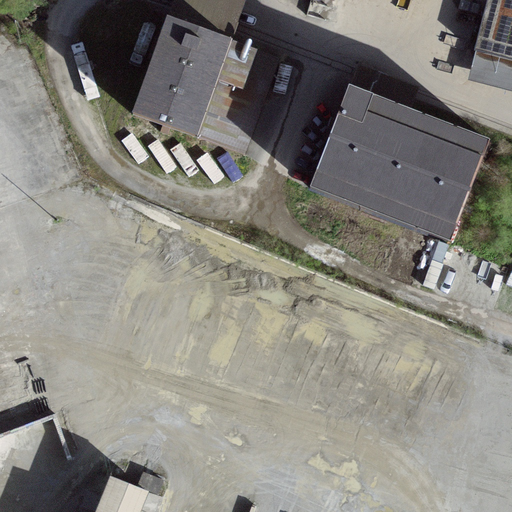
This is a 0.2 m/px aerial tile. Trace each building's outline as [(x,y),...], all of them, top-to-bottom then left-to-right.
[(246,159),(281,59),(234,43),(248,0),(176,0),(132,130),(199,153),(202,144),(246,159)] [(511,96),(511,0),(487,0),(476,47),(473,56),(475,56),(468,85),(511,96)] [(450,248),(489,146),(349,92),(309,193),(450,248)] [(137,487),(158,496),(163,482),(143,473),(137,487)] [(112,479),(98,511),(143,511),(151,494),(112,479)]
